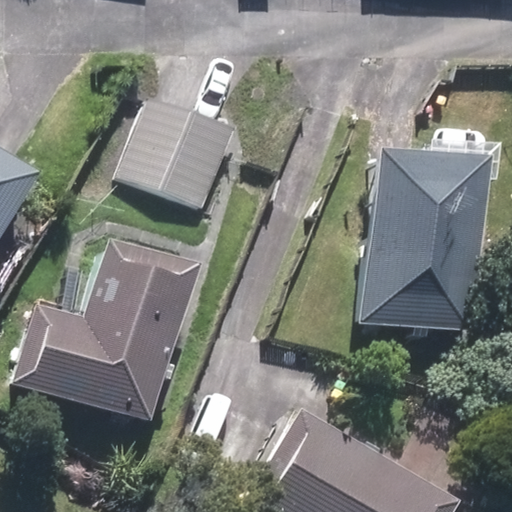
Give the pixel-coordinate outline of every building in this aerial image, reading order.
[(223,135),(140,107),(116,178),(199,206),(223,135)] [(468,164),(359,156),(348,327),(457,334),(468,164)] [(0,214),(19,181),(0,170),(0,214)] [(141,421),(180,274),(91,250),(71,326),(28,314),(9,386),(141,421)] [(436,511),(439,508),(285,417),(233,505),(244,511),(436,511)]
